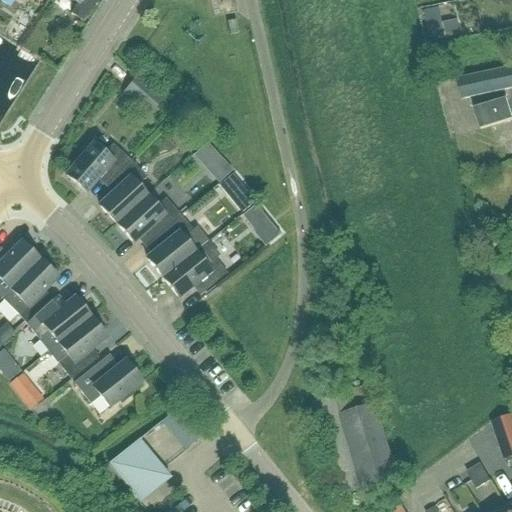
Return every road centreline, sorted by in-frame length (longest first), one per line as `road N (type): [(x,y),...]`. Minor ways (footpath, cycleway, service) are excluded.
road 1 (residential): [(234,435),(263,409),(292,359),(305,269),(250,0)]
road 2 (tertiary): [(234,435),(41,206),(28,176)]
road 3 (tertiary): [(28,176),(32,152),(129,0)]
